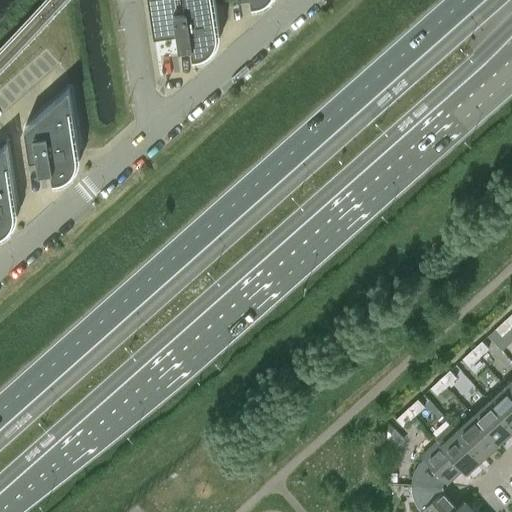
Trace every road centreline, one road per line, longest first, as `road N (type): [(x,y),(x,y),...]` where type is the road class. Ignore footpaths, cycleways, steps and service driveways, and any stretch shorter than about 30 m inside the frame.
road 1 (trunk): [(7,511),(511,65)]
road 2 (trunk): [(466,0),(0,412)]
road 3 (unclassified): [(151,129),(0,269)]
road 4 (unclassified): [(298,0),(151,129)]
road 5 (unclassified): [(151,129),(133,0)]
